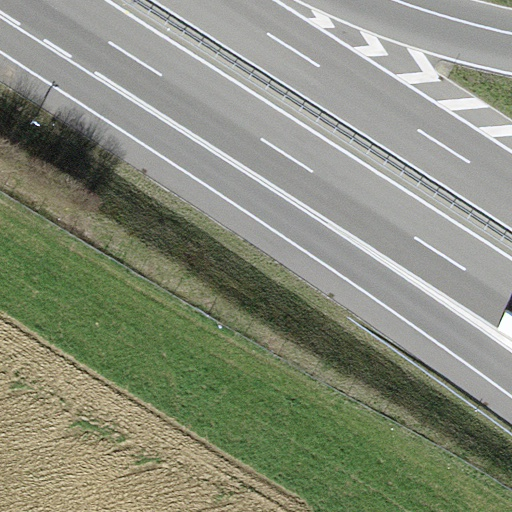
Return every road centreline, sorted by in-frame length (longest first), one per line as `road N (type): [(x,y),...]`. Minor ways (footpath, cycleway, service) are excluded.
road 1 (motorway): [(70,17),(511,366)]
road 2 (motorway): [(70,17),(511,299)]
road 3 (motorway): [(511,191),(218,0)]
road 4 (motorway): [(511,47),(355,0)]
